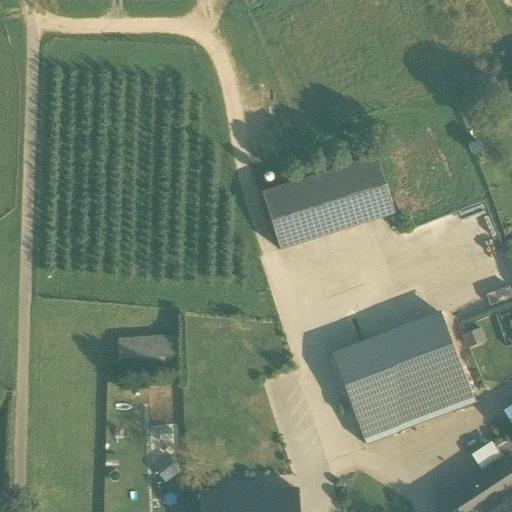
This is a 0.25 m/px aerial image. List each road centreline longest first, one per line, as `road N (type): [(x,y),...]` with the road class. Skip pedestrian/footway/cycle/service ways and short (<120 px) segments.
road 1 (track): [(34,18),(19,511)]
road 2 (track): [(34,18),(212,30),(266,245)]
